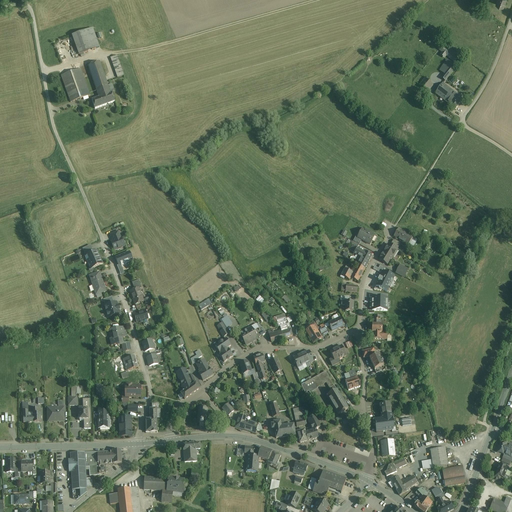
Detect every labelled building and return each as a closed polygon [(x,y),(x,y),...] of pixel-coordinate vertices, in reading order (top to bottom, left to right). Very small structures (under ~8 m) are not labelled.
[(93,28),(72,36),(79,55),(100,47),(93,28)] [(458,55),(443,44),(439,50),(442,52),(440,55),(445,58),(446,56),(453,62),(455,59),(458,55)] [(124,76),(117,56),(111,58),(118,78),(124,76)] [(443,73),(439,77),(444,81),(455,67),(454,66),(458,61),(455,59),(453,62),(451,64),(450,63),(443,73)] [(450,63),(446,60),(439,70),(443,73),(450,63)] [(100,62),(89,66),(99,98),(111,94),(100,62)] [(81,69),(61,76),(71,103),(90,96),(81,69)] [(433,85),(424,79),(419,86),(428,92),(433,85)] [(458,95),(442,83),(435,93),(452,104),(451,105),(456,108),(463,97),(459,94),(458,95)] [(99,98),(92,100),(95,109),(115,102),(112,93),(111,94),(99,98)] [(55,150),(47,152),(48,156),(41,157),(42,161),(57,157),(55,150)] [(413,237),(399,228),(394,237),(408,246),(413,237)] [(375,236),(362,229),(358,238),(362,240),(370,245),(370,244),(375,236)] [(120,235),(113,238),(114,240),(114,241),(111,242),(114,250),(116,249),(117,250),(120,249),(121,248),(125,246),(121,238),(120,235)] [(358,238),(356,237),(353,241),(359,245),(362,240),(358,238)] [(400,244),(394,240),(391,245),(397,248),(400,244)] [(397,250),(388,244),(379,260),(387,265),(392,257),(392,258),(397,250)] [(91,245),(82,248),(84,254),(93,250),(91,245)] [(372,256),(358,248),(355,254),(358,256),(356,260),(359,262),(357,265),(365,269),(372,256)] [(97,249),(84,254),(86,257),(88,256),(89,259),(88,260),(89,263),(88,263),(91,269),(103,264),(100,258),(99,256),(97,249)] [(129,262),(128,259),(132,258),(129,250),(113,256),(117,266),(129,262)] [(329,262),(318,266),(320,271),(331,267),(329,262)] [(388,292),(395,275),(384,271),(386,268),(376,263),(373,269),(380,272),(376,281),(377,282),(375,286),(388,292)] [(365,269),(357,265),(354,271),(346,266),(345,269),(353,273),(350,278),(351,278),(358,281),(365,269)] [(405,270),(399,267),(396,273),(404,277),(408,270),(406,268),(405,270)] [(353,273),(345,269),(341,275),(350,280),(351,278),(350,278),(353,273)] [(100,272),(90,275),(97,294),(107,291),(100,272)] [(139,280),(132,283),(135,290),(139,289),(142,288),(139,280)] [(358,286),(347,285),(346,291),(346,292),(346,291),(350,292),(354,293),(354,292),(357,292),(357,293),(358,286)] [(139,289),(135,290),(130,292),(135,304),(141,302),(144,301),(139,289)] [(375,310),(387,310),(387,296),(371,296),(371,302),(373,302),(373,304),(370,304),(369,309),(372,309),(372,313),(375,313),(375,310)] [(112,297),(103,300),(105,306),(114,303),(112,297)] [(345,302),(342,301),(342,306),(345,306),(345,311),(353,311),(353,302),(349,302),(345,302)] [(105,306),(104,306),(108,318),(120,314),(119,310),(120,310),(119,306),(118,307),(117,302),(114,303),(105,306)] [(146,312),(135,315),(137,322),(146,319),(146,316),(147,316),(146,312)] [(268,322),(271,320),(265,312),(262,315),(268,322)] [(223,316),(224,317),(221,319),(227,328),(233,324),(226,313),(223,316)] [(383,316),(375,316),(375,319),(374,319),(374,325),(372,325),(372,330),(370,330),(370,333),(372,333),(372,339),(382,340),(382,333),(382,325),(382,319),(383,316)] [(340,318),(328,323),(329,326),(332,332),(344,326),(340,318)] [(288,324),(286,319),(277,321),(278,327),(280,326),(281,330),(284,339),(293,336),(290,328),(289,324),(288,324)] [(322,338),(314,325),(311,327),(309,329),(306,331),(313,343),(322,338)] [(252,327),(240,334),(246,345),(258,339),(258,338),(262,336),(259,331),(260,330),(259,329),(259,328),(255,330),(257,334),(256,335),(252,327)] [(325,327),(321,328),(322,330),(319,331),(322,336),(328,333),(325,327)] [(123,328),(109,331),(109,332),(113,331),(115,339),(111,340),(112,345),(118,344),(118,346),(123,345),(122,338),(125,337),(124,337),(124,336),(126,336),(125,333),(123,333),(123,329),(123,328)] [(226,328),(220,332),(223,337),(229,334),(226,328)] [(273,333),(272,330),(268,331),(271,342),(283,339),(281,330),(273,333)] [(182,338),(176,340),(178,347),(184,345),(182,338)] [(226,339),(223,341),(222,341),(219,344),(215,346),(220,353),(221,354),(228,349),(227,348),(231,346),(226,339)] [(149,341),(143,343),(145,352),(154,349),(152,340),(149,341)] [(342,346),(330,351),(333,358),(329,360),(332,366),(340,362),(338,359),(346,355),(342,346)] [(376,356),(374,348),(362,353),(364,358),(369,357),(370,359),(374,370),(380,367),(384,366),(382,362),(384,361),(382,355),(379,356),(379,355),(376,356)] [(221,354),(219,355),(224,362),(233,356),(228,349),(221,354)] [(193,364),(196,363),(194,361),(202,356),(199,350),(195,352),(197,355),(190,358),(193,364)] [(309,351),(301,354),(305,364),(310,362),(311,363),(314,361),(312,357),(313,357),(311,354),(310,354),(309,351)] [(262,354),(253,357),(256,365),(261,363),(265,362),(262,354)] [(301,354),(293,358),(295,361),(294,361),(296,365),(296,364),(298,368),(301,367),(301,366),(305,364),(301,354)] [(152,356),(147,358),(149,366),(158,364),(156,355),(152,356)] [(135,356),(124,360),(127,371),(138,367),(135,356)] [(277,359),(270,361),(275,373),(282,371),(277,359)] [(213,375),(204,360),(197,364),(200,369),(199,370),(200,372),(199,373),(203,381),(213,375)] [(247,361),(240,364),(243,374),(251,371),(247,361)] [(261,363),(256,365),(260,378),(258,379),(259,384),(265,382),(264,380),(267,379),(265,375),(266,374),(264,368),(263,368),(261,363)] [(188,376),(184,369),(175,374),(183,387),(182,388),(183,390),(184,392),(182,393),(181,394),(185,399),(193,393),(188,385),(194,382),(190,375),(188,376)] [(357,377),(355,369),(349,371),(352,377),(352,378),(357,377)] [(167,375),(156,379),(158,385),(155,386),(157,391),(171,386),(169,381),(167,375)] [(337,390),(329,377),(326,379),(323,380),(320,375),(305,383),(309,391),(310,393),(318,389),(317,388),(326,383),(332,393),(327,396),(338,415),(348,409),(337,390)] [(357,377),(352,379),(351,377),(350,378),(350,379),(346,381),(349,389),(360,386),(357,377)] [(194,382),(188,385),(193,393),(200,388),(196,380),(194,382)] [(132,387),(129,387),(129,388),(126,389),(126,397),(129,397),(141,397),(141,386),(132,387)] [(77,396),(68,397),(68,406),(77,406),(77,396)] [(228,404),(223,409),(228,416),(234,411),(228,404)] [(277,404),(270,406),(273,418),(280,416),(277,404)] [(390,404),(380,405),(381,416),(392,415),(390,404)] [(83,410),(83,407),(79,407),(79,412),(78,412),(78,418),(79,418),(80,420),(80,421),(84,421),(84,419),(88,419),(88,409),(83,410)] [(202,407),(199,409),(197,422),(200,422),(199,426),(199,427),(200,427),(199,427),(203,427),(204,427),(204,423),(206,423),(207,410),(205,407),(202,407)] [(38,408),(33,408),(33,416),(28,416),(28,410),(23,411),(24,423),(34,422),(41,422),(41,413),(38,413),(38,408)] [(59,408),(48,408),(48,420),(54,420),(54,422),(54,421),(58,421),(58,422),(64,421),(64,408),(59,408)] [(299,408),(293,410),(296,422),(300,421),(299,417),(303,416),(299,408)] [(186,411),(181,415),(180,423),(185,423),(185,420),(187,416),(189,415),(186,411)] [(109,421),(109,412),(99,413),(99,418),(99,428),(110,428),(110,421),(109,421)] [(392,415),(381,416),(382,427),(380,428),(381,432),(386,432),(386,430),(394,429),(393,428),(403,427),(402,420),(392,421),(392,415)] [(251,418),(247,417),(247,418),(246,419),(240,416),(236,427),(255,433),(256,430),(258,424),(250,422),(251,419),(251,418)] [(316,416),(308,420),(313,430),(316,429),(321,427),(316,416)] [(131,417),(119,418),(120,437),(132,436),(131,417)] [(411,418),(402,420),(403,427),(412,425),(411,418)] [(157,419),(147,420),(147,432),(151,432),(151,433),(158,432),(157,419)] [(285,426),(281,427),(280,420),(274,421),(274,424),(271,425),(272,429),(275,429),(276,439),(296,436),(295,436),(293,425),(285,426)] [(313,430),(305,432),(308,441),(319,438),(316,429),(313,430)] [(304,430),(297,432),(300,443),(308,441),(305,432),(304,430)] [(394,438),(381,440),(383,456),(396,455),(394,438)] [(509,444),(502,441),(500,445),(498,445),(498,447),(499,447),(498,452),(505,455),(509,444)] [(200,443),(183,444),(185,463),(197,462),(196,450),(200,449),(200,443)] [(225,444),(215,444),(215,449),(213,449),(213,450),(214,451),(214,454),(214,457),(221,457),(224,458),(225,444)] [(243,445),(232,444),(232,445),(231,461),(231,462),(232,462),(236,462),(236,466),(242,466),(242,462),(243,445)] [(255,448),(245,447),(245,454),(248,454),(246,471),(258,472),(258,467),(259,461),(263,461),(264,459),(269,461),(273,452),(261,448),(258,457),(255,456),(254,454),(255,454),(255,448)] [(445,447),(430,449),(432,460),(433,467),(433,468),(448,465),(445,447)] [(113,451),(70,454),(71,466),(69,466),(69,472),(72,472),(72,490),(81,490),(87,489),(86,467),(87,467),(87,465),(89,465),(90,476),(101,475),(101,474),(107,473),(106,473),(106,466),(114,465),(114,464),(122,464),(122,461),(124,461),(123,459),(125,459),(125,455),(123,455),(123,452),(121,453),(121,451),(113,451)] [(269,461),(269,462),(263,461),(259,461),(258,467),(270,468),(271,464),(280,469),(281,468),(282,463),(278,462),(281,456),(273,452),(269,461)] [(221,457),(214,457),(214,459),(211,459),(211,471),(217,471),(218,460),(220,460),(221,457)] [(403,458),(392,463),(395,470),(406,465),(403,458)] [(15,459),(6,459),(7,473),(14,473),(15,473),(15,468),(15,459)] [(432,460),(422,462),(423,469),(433,467),(432,460)] [(33,462),(21,462),(22,472),(33,472),(33,462)] [(308,466),(296,462),(295,466),(294,466),(293,468),(294,469),(293,472),(303,476),(305,472),(308,466)] [(392,463),(388,465),(386,471),(384,472),(386,476),(396,472),(395,470),(392,463)] [(509,467),(500,464),(496,474),(496,475),(501,477),(504,478),(509,467)] [(462,466),(442,469),(445,487),(465,483),(462,466)] [(203,472),(192,470),(191,478),(201,480),(203,472)] [(333,474),(323,471),(320,481),(330,484),(330,482),(333,474)] [(51,472),(41,472),(41,476),(41,481),(41,484),(51,484),(51,472)] [(345,479),(333,474),(330,482),(330,484),(320,481),(316,480),(313,489),(314,489),(318,491),(318,489),(323,491),(324,491),(326,492),(328,492),(328,490),(334,492),(337,485),(342,486),(345,479)] [(413,476),(401,483),(398,477),(397,477),(390,480),(400,496),(407,492),(405,490),(417,483),(413,476)] [(185,480),(144,477),(144,489),(162,491),(162,502),(172,503),(173,492),(183,493),(185,480)] [(316,480),(312,478),(308,489),(313,491),(314,489),(313,489),(316,480)] [(271,491),(279,489),(280,481),(272,480),(271,491)] [(444,492),(440,486),(432,490),(436,497),(444,492)] [(140,511),(138,488),(118,490),(118,493),(119,503),(120,511),(140,511)] [(426,493),(422,489),(418,492),(422,496),(424,497),(426,494),(426,493)] [(118,493),(113,494),(114,500),(110,500),(110,504),(119,503),(118,493)] [(301,497),(292,493),(286,504),(295,509),(301,497)] [(29,495),(15,496),(15,502),(18,502),(18,505),(29,504),(29,495)] [(424,497),(422,496),(417,502),(414,507),(421,511),(426,511),(428,510),(432,503),(424,497)] [(324,511),(328,503),(318,498),(315,505),(311,503),(309,507),(309,508),(317,511),(324,511)] [(450,502),(445,505),(442,498),(437,501),(441,507),(437,509),(438,511),(449,511),(454,509),(450,502)] [(511,511),(511,500),(507,498),(505,504),(502,511),(511,511)] [(505,504),(494,500),(490,510),(495,511),(502,511),(505,504)] [(52,511),(53,502),(40,502),(40,510),(43,510),(42,511),(52,511)]
